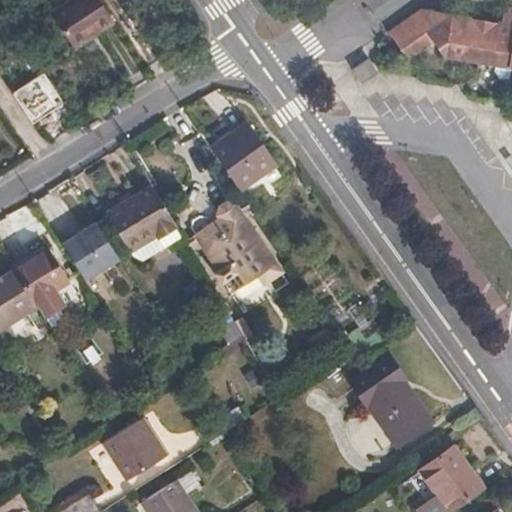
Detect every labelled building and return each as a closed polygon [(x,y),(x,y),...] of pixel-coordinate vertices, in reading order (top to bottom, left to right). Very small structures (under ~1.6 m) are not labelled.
[(114,31),(91,0),(82,0),(50,21),(74,58),(114,31)] [(506,72),(511,72),(511,4),(509,19),(430,5),(398,28),(413,50),(435,33),(450,35),(448,55),(499,62),(506,72)] [(382,67),(371,53),(357,62),(368,77),(382,67)] [(38,106),(24,83),(9,91),(23,115),(38,106)] [(242,118),(204,143),(232,185),(270,159),(242,118)] [(173,239),(146,197),(108,220),(129,255),(151,242),(156,249),(173,239)] [(272,266),(229,202),(189,230),(214,266),(238,251),(256,278),(272,266)] [(98,241),(80,207),(53,221),(73,255),(98,241)] [(18,273),(36,302),(68,281),(49,250),(16,271),(18,273)] [(0,284),(0,331),(38,306),(36,302),(18,273),(0,284)] [(404,382),(388,359),(350,385),(365,408),(367,407),(395,447),(428,426),(400,385),(404,382)] [(217,421),(226,435),(247,421),(239,408),(217,421)] [(166,453),(144,414),(105,438),(128,477),(166,453)] [(450,511),(482,491),(454,450),(421,472),(447,511),(450,511)] [(199,511),(179,478),(144,499),(151,511),(199,511)]
